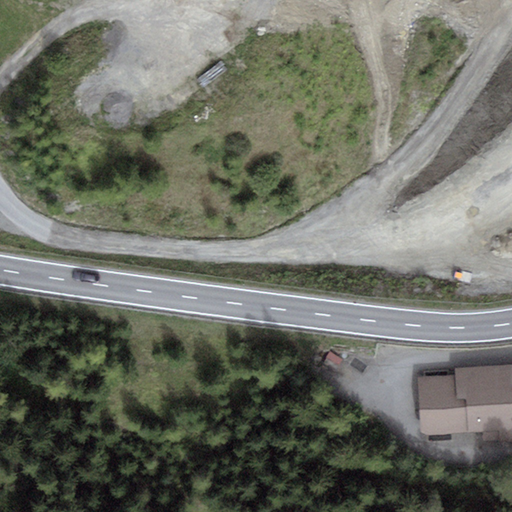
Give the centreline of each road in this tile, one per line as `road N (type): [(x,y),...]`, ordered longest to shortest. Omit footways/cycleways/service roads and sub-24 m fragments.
road 1 (track): [(0,198),(59,236),(341,258),(477,245),(511,229)]
road 2 (secondary): [(511,325),(421,328),(0,275)]
road 3 (track): [(0,82),(47,16),(97,0)]
